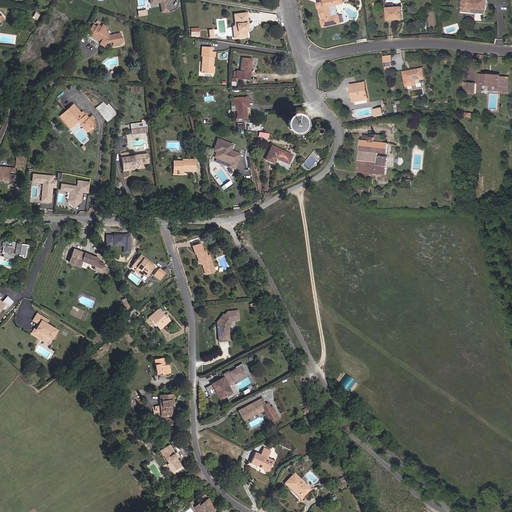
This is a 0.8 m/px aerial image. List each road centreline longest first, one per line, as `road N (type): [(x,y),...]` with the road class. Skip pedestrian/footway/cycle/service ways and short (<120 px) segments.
road 1 (residential): [(255,511),(208,475),(197,435),(193,318),(160,224)]
road 2 (residential): [(301,62),(338,122),(334,157),(317,176),(243,215),(160,224)]
road 3 (residential): [(511,52),(442,43),(301,62)]
road 4 (residential): [(160,224),(0,213)]
road 5 (unknown): [(95,221),(100,127),(78,93)]
